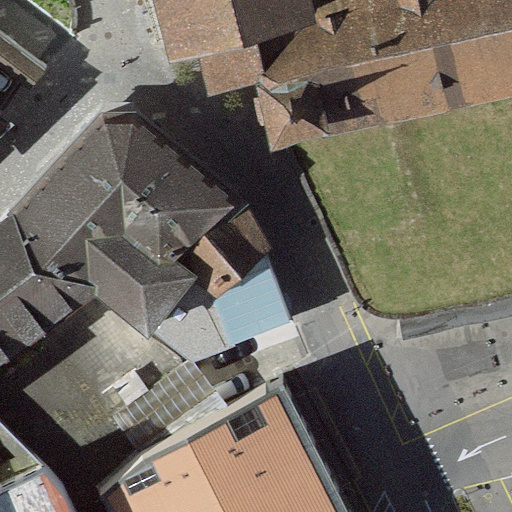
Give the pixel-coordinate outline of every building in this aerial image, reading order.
[(307,0),(169,0),(178,34),(206,28),(218,77),(262,66),(279,136),(287,134),(511,78),(511,0),(308,0),(307,0)] [(112,107),(27,201),(121,281),(216,157),(161,110),(112,107)] [(250,189),(216,157),(121,281),(208,356),(308,319),(250,189)] [(121,281),(27,201),(0,222),(0,405),(66,434),(86,452),(100,481),(119,469),(140,447),(118,415),(208,356),(121,281)] [(119,469),(139,511),(298,511),(348,487),(291,378),(140,447),(119,469)] [(0,511),(113,511),(100,481),(86,452),(66,434),(11,460),(4,450),(0,451),(0,511)] [(298,511),(360,511),(348,487),(298,511)]
